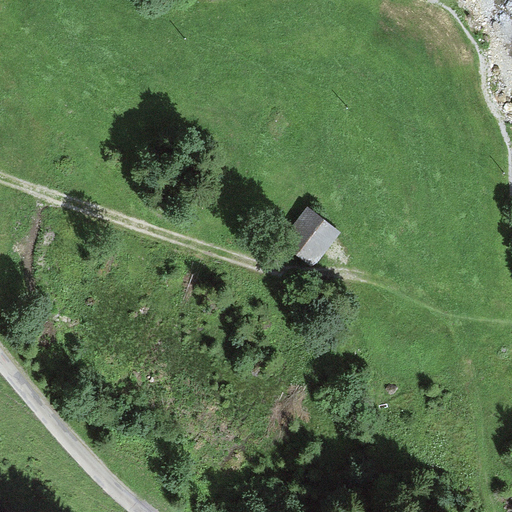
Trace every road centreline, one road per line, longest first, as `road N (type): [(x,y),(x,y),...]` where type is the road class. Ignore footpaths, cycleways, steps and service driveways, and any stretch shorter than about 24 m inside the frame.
road 1 (track): [(0,173),(270,269),(376,280),(453,307),(466,326),(493,511)]
road 2 (unclassified): [(0,357),(88,462),(143,511)]
